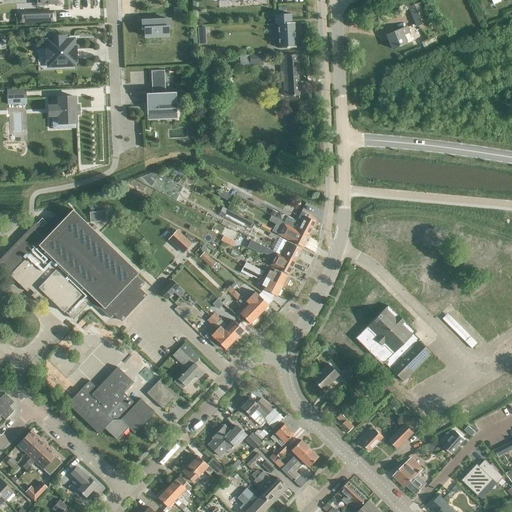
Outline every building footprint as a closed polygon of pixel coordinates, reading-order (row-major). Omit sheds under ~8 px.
[(416,26),(426,22),(419,3),(408,7),(416,26)] [(36,12),(19,13),(19,22),(44,21),(44,12),(36,12)] [(295,47),(294,23),(291,23),(290,14),(274,15),(275,24),(277,24),(278,48),(295,47)] [(170,20),(141,21),(142,29),(144,29),(145,37),(168,36),(167,28),(170,28),(170,20)] [(402,35),(408,33),(406,27),(386,35),(392,49),(406,43),(402,35)] [(73,40),(65,40),(65,36),(59,37),(50,37),(50,40),(47,41),(47,47),(45,47),(46,63),(62,62),(63,66),(74,65),(74,61),(76,61),(75,47),(73,47),(73,40)] [(288,97),(299,96),(297,55),(291,55),(290,53),(287,53),(287,55),(279,56),(281,77),(287,77),(288,97)] [(250,64),(262,64),(262,54),(249,55),(250,64)] [(164,70),(151,71),(152,94),(146,94),(147,115),(176,114),(176,105),(177,105),(177,102),(176,102),(175,92),(163,93),(163,90),(165,90),(164,70)] [(25,99),(25,90),(7,90),(8,100),(25,99)] [(73,115),(76,115),(76,114),(76,105),(73,105),(72,96),(54,97),(54,105),(48,105),(49,116),(49,129),(71,128),(71,124),(73,124),(73,115)] [(298,209),(289,226),(293,228),(298,231),(299,229),(309,234),(316,222),(310,219),(311,218),(312,216),(298,209)] [(145,295),(138,288),(143,283),(135,276),(138,273),(72,210),(61,222),(55,216),(42,230),(35,224),(0,260),(0,264),(38,301),(45,294),(64,311),(64,310),(72,318),(89,301),(97,308),(98,307),(110,317),(114,313),(121,320),(145,295)] [(105,211),(89,212),(90,222),(106,221),(105,211)] [(388,215),(368,213),(365,240),(386,250),(396,251),(396,254),(401,256),(402,254),(407,255),(416,233),(412,232),(412,230),(414,215),(388,212),(388,215)] [(221,224),(235,231),(237,227),(223,220),(221,224)] [(283,223),(277,234),(302,247),(309,234),(299,229),(298,231),(293,228),(289,226),(283,223)] [(253,241),(257,233),(251,229),(246,237),(253,241)] [(176,231),(168,240),(183,253),(191,244),(176,231)] [(286,241),(279,255),(284,258),(285,256),(295,261),(301,249),(286,241)] [(273,252),(264,247),(261,252),(270,257),(273,252)] [(273,252),(270,257),(274,259),(271,265),(288,274),(295,261),(285,256),(284,258),(279,255),(273,252)] [(247,268),(254,272),(261,275),(263,271),(249,264),(247,268)] [(265,277),(282,286),(287,276),(274,269),(273,272),(269,270),(265,277)] [(257,283),(261,285),(265,287),(263,289),(276,296),(282,286),(265,277),(261,275),(257,283)] [(171,280),(159,292),(167,299),(178,287),(171,280)] [(259,314),(241,297),(235,291),(231,295),(242,305),(243,305),(245,307),(239,314),(250,324),(259,314)] [(241,297),(259,314),(268,305),(257,295),(251,301),(249,299),(249,298),(244,294),(241,297)] [(213,313),(210,316),(217,323),(220,319),(213,313)] [(210,316),(206,320),(213,326),(217,323),(210,316)] [(220,319),(217,323),(234,340),(243,330),(233,320),(226,327),(224,324),(225,324),(220,319)] [(208,332),(204,336),(215,347),(219,344),(225,349),(234,340),(217,323),(213,326),(216,330),(211,335),(208,332)] [(197,378),(203,372),(186,355),(192,349),(184,342),(172,355),(187,369),(174,383),(181,389),(194,375),(197,378)] [(323,390),(339,375),(328,363),(312,379),(323,390)] [(345,382),(355,372),(350,367),(339,377),(345,382)] [(116,440),(128,428),(133,434),(154,413),(140,399),(135,405),(123,393),(133,383),(117,368),(97,388),(89,381),(67,404),(99,434),(104,429),(116,440)] [(146,394),(162,410),(177,394),(161,379),(146,394)] [(14,402),(5,393),(0,397),(0,415),(5,420),(14,411),(9,406),(14,402)] [(338,396),(335,400),(339,405),(343,401),(338,396)] [(267,415),(272,409),(261,398),(255,403),(250,398),(241,407),(250,416),(259,407),(267,415)] [(272,427),(281,418),(274,411),(266,420),(272,427)] [(348,433),(354,427),(341,414),(337,418),(340,421),(338,423),(348,433)] [(284,443),(293,433),(284,424),(270,437),(274,441),(278,437),(284,443)] [(398,449),(413,432),(405,424),(389,440),(398,449)] [(235,447),(246,436),(236,426),(230,432),(224,426),(212,438),(214,439),(208,445),(220,457),(226,451),(232,444),(235,447)] [(370,451),(384,437),(372,426),(359,440),(370,451)] [(17,445),(26,453),(39,438),(31,430),(17,445)] [(452,430),(445,434),(450,438),(443,446),(452,454),(465,439),(456,431),(455,433),(452,430)] [(254,449),(261,441),(252,433),(245,440),(254,449)] [(30,466),(34,461),(48,446),(39,438),(26,453),(30,458),(26,462),(22,466),(26,470),(30,466)] [(283,468),(287,472),(309,449),(301,440),(291,450),(295,454),(283,468)] [(498,456),(511,449),(511,442),(495,450),(498,456)] [(278,457),(287,448),(283,444),(274,453),(278,457)] [(48,446),(34,461),(43,469),(49,475),(62,462),(55,456),(57,455),(48,446)] [(291,476),(304,463),(308,467),(318,457),(309,449),(287,472),(291,476)] [(248,467),(258,456),(256,454),(246,464),(248,467)] [(206,464),(197,456),(187,466),(198,476),(203,470),(208,474),(212,470),(224,481),(229,475),(212,458),(206,464)] [(16,463),(11,458),(7,463),(12,467),(16,463)] [(404,487),(406,486),(417,495),(419,492),(419,493),(420,491),(423,487),(426,484),(416,475),(423,469),(411,458),(393,477),(404,487)] [(503,477),(485,460),(479,466),(477,464),(470,471),(471,472),(469,474),(468,474),(462,480),(478,496),(492,480),(497,484),(503,477)] [(274,469),(266,461),(262,465),(270,474),(274,469)] [(74,473),(78,477),(84,482),(77,490),(85,497),(86,497),(88,498),(93,493),(91,491),(97,485),(89,477),(88,478),(78,468),(74,473)] [(262,471),(258,476),(265,482),(269,477),(262,471)] [(179,476),(175,480),(175,479),(166,489),(181,503),(190,494),(188,492),(192,488),(179,476)] [(265,482),(258,476),(253,481),(260,487),(265,482)] [(269,486),(279,496),(287,487),(277,477),(269,486)] [(0,494),(5,500),(13,492),(0,479),(0,494)] [(34,501),(46,488),(41,482),(34,489),(31,487),(25,492),(34,501)] [(344,503),(357,490),(347,482),(337,493),(343,498),(341,500),(344,503)] [(261,495),(271,505),(279,496),(269,486),(261,495)] [(246,488),(241,493),(248,499),(253,495),(246,488)] [(181,503),(166,489),(157,498),(167,508),(173,502),(182,510),(185,507),(181,503)] [(357,490),(344,503),(347,505),(349,504),(355,510),(366,499),(357,490)] [(248,499),(241,493),(237,498),(244,504),(248,499)] [(263,511),(271,505),(261,495),(253,503),(261,511),(263,511)] [(439,495),(429,506),(435,511),(456,511),(447,503),(439,495)] [(66,511),(64,511),(68,506),(59,500),(52,509),(56,511),(66,511)] [(378,511),(367,501),(355,511),(378,511)] [(261,511),(253,503),(244,511),(261,511)]
